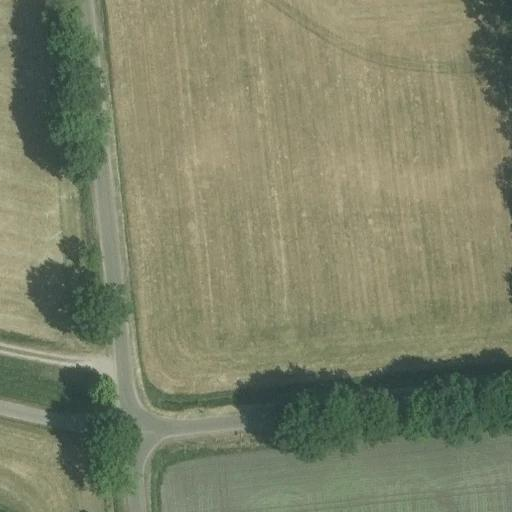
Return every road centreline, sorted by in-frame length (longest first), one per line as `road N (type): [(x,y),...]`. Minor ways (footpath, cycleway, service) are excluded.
road 1 (unclassified): [(127,437),(82,0)]
road 2 (unclassified): [(511,395),(127,437)]
